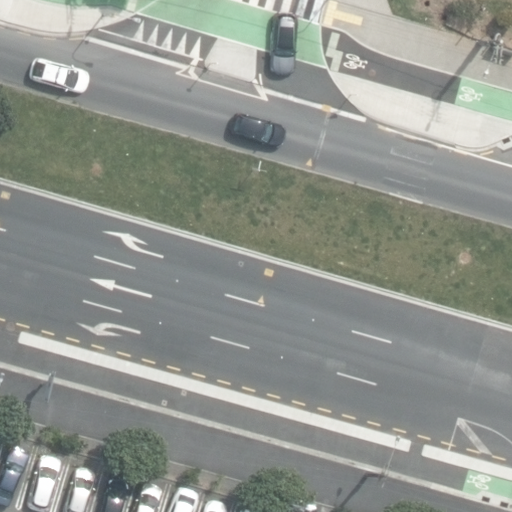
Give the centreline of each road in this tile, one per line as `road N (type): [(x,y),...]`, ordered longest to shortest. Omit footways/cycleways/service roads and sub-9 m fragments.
road 1 (secondary): [(511,407),(0,257)]
road 2 (secondary): [(223,116),(511,195)]
road 3 (secondary): [(0,49),(223,116)]
road 4 (residential): [(223,116),(254,0)]
